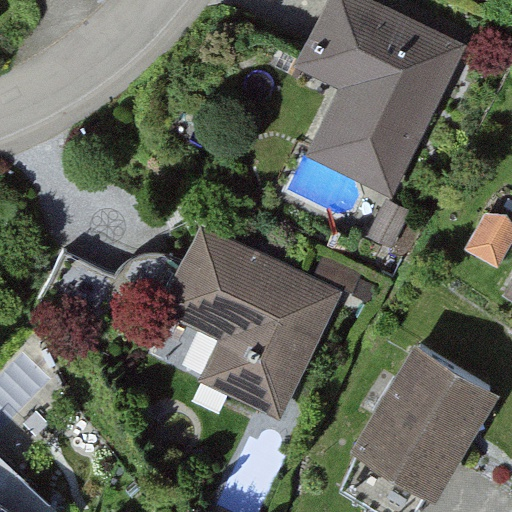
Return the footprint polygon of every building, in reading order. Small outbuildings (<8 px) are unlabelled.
[(470,39),(392,0),(320,0),(297,48),(342,71),(305,143),(394,188),(470,39)] [(342,302),(208,231),(146,348),(281,419),(342,302)] [(67,262),(53,312),(109,328),(123,277),(67,262)] [(511,278),(498,300),(511,308),(511,278)] [(497,391),(411,342),(344,458),(430,507),(497,391)]
